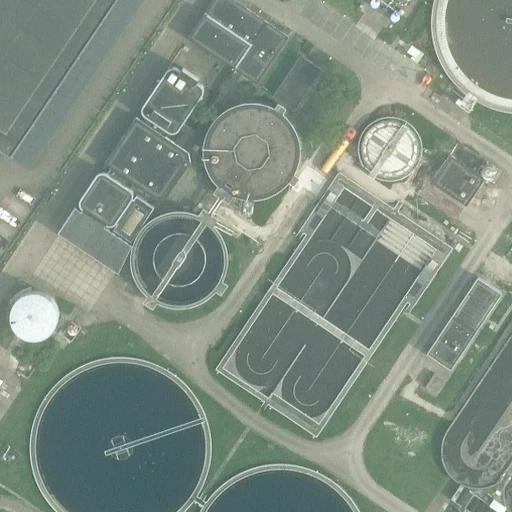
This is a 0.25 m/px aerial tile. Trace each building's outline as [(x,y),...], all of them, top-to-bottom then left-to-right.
[(0,0),(0,151),(10,158),(116,0),(0,0)] [(182,124),(202,95),(202,94),(203,93),(203,92),(203,90),(203,89),(203,88),(202,87),(201,86),(200,85),(196,82),(198,79),(182,68),(180,71),(176,69),(175,68),(174,68),(173,68),(171,68),(170,68),(169,68),(168,69),(167,70),(166,71),(143,106),(142,107),(142,108),(141,109),(141,111),(142,112),(142,113),(143,114),(144,115),(145,116),(141,121),(135,117),(104,164),(110,168),(106,173),(105,173),(104,172),(103,172),(101,172),(100,172),(99,173),(98,173),(97,174),(96,175),(80,199),(79,200),(79,201),(79,203),(79,204),(79,205),(80,206),(80,207),(81,208),(82,209),(106,225),(108,226),(110,226),(112,225),(113,225),(115,224),(116,223),(132,199),(132,197),(133,196),(133,195),(133,193),(132,192),(132,191),(130,189),(129,189),(133,184),(156,199),(166,198),(190,162),(188,153),(182,149),(189,137),(196,141),(241,74),(256,84),(288,37),(232,0),(212,0),(187,38),(235,70),(194,132),(182,124)] [(511,0),(433,0),(434,44),(463,95),(507,110),(511,109),(511,0)] [(321,70),(301,56),(273,97),(293,110),(321,70)] [(307,154),(307,153),(306,143),(303,133),(298,125),(291,116),(282,109),(276,106),(265,103),(254,102),(244,103),(236,106),(225,112),(219,118),(212,127),(208,135),(205,145),(205,154),(206,164),(209,174),(214,182),(222,191),(230,197),(238,201),(246,203),(258,204),(267,203),(276,200),(286,194),(292,188),(298,182),(303,172),(306,163),(307,154)] [(398,148),(403,143),(410,150),(420,139),(396,117),(381,133),(398,148)] [(484,179),(450,156),(432,183),(466,206),(484,179)] [(328,434),(442,233),(334,172),(220,373),(328,434)] [(450,370),(501,294),(477,278),(426,354),(450,370)] [(75,321),(75,320),(74,311),(71,306),(68,301),(63,297),(58,294),(53,292),(47,292),(41,292),(37,294),(31,297),(27,299),(23,304),(21,308),(19,314),(18,320),(19,325),(20,330),(23,336),(26,340),(34,345),(38,347),(45,349),(52,348),(57,347),(62,344),(67,340),(71,336),(73,330),(75,325),(75,321)] [(180,511),(202,463),(190,432),(190,423),(139,401),(178,402),(178,388),(152,376),(158,361),(91,360),(86,369),(108,378),(78,378),(73,366),(63,389),(106,390),(106,380),(119,380),(118,403),(80,403),(102,412),(87,412),(62,422),(62,437),(48,431),(48,444),(56,447),(46,470),(46,471),(62,511),(180,511)] [(444,380),(434,374),(425,388),(434,394),(444,380)]
